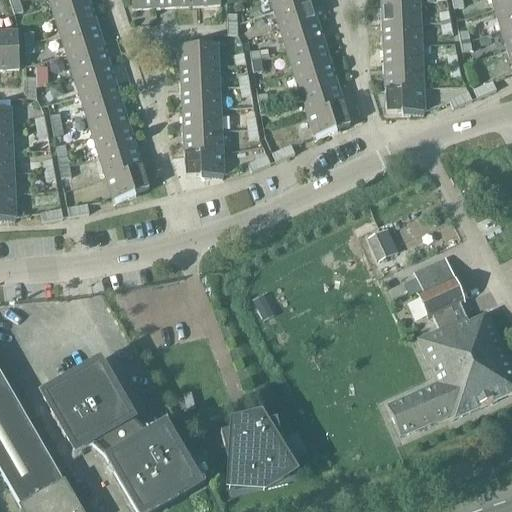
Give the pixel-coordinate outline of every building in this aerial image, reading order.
[(48,0),(53,16),(90,4),(88,0),(48,0)] [(131,0),(132,11),(155,10),(154,0),(131,0)] [(154,0),(155,10),(176,10),(175,0),(154,0)] [(175,0),(176,10),(198,9),(197,0),(175,0)] [(220,8),(220,0),(197,0),(198,9),(220,8)] [(269,0),(274,14),(310,2),(309,0),(269,0)] [(455,11),(464,10),(462,0),(458,0),(453,1),(455,11)] [(511,0),(490,0),(494,12),(511,5),(511,0)] [(317,23),(310,2),(274,14),(280,34),(317,23)] [(14,17),(23,14),(20,4),(11,7),(14,17)] [(53,16),(60,36),(96,25),(90,4),(53,16)] [(381,6),(382,28),(420,26),(419,5),(381,6)] [(511,28),(511,5),(494,12),(501,32),(511,28)] [(449,14),(440,15),(441,25),(451,24),(449,14)] [(236,16),(227,16),(227,27),(237,26),(236,16)] [(323,43),(317,23),(280,34),(287,55),(323,43)] [(443,36),(453,34),(451,24),(441,25),(443,36)] [(103,45),(96,25),(60,36),(66,57),(103,45)] [(227,27),(228,37),(237,37),(237,26),(227,27)] [(382,28),(383,50),(421,48),(420,26),(382,28)] [(511,28),(501,32),(507,53),(511,51),(511,28)] [(468,32),(459,34),(461,44),(470,42),(468,32)] [(0,72),(19,72),(18,33),(0,33),(0,72)] [(33,34),(24,34),(24,45),(34,44),(33,34)] [(462,54),(472,52),(470,42),(461,44),(462,54)] [(287,55),(293,75),(330,64),(323,43),(287,55)] [(24,55),(34,55),(34,44),(24,45),(24,55)] [(109,66),(103,45),(66,57),(73,77),(109,66)] [(179,47),(180,70),(219,68),(218,46),(179,47)] [(383,50),(384,71),(422,69),(421,48),(383,50)] [(261,63),(259,53),(250,55),(251,65),(261,63)] [(234,57),(236,68),(246,66),(244,56),(234,57)] [(457,56),(447,58),(449,68),(459,66),(457,56)] [(253,75),(263,73),(261,63),(251,65),(253,75)] [(337,84),(330,64),(293,75),(300,96),(337,84)] [(73,77),(79,98),(116,86),(109,66),(73,77)] [(451,78),(460,76),(459,66),(449,68),(451,78)] [(180,70),(181,91),(220,90),(219,68),(180,70)] [(384,71),(385,93),(423,91),(422,69),(384,71)] [(248,77),(238,79),(240,89),(250,88),(248,77)] [(36,90),(35,80),(26,80),(26,90),(36,90)] [(300,96),(306,117),(343,105),(337,84),(300,96)] [(487,97),(496,92),(492,84),(483,88),(487,97)] [(122,107),(116,86),(79,98),(86,119),(122,107)] [(242,99),(251,98),(250,88),(240,89),(242,99)] [(473,92),(477,101),(487,97),(483,88),(473,92)] [(26,101),(36,100),(36,90),(26,90),(26,101)] [(221,112),(220,90),(181,91),(182,113),(221,112)] [(424,114),(423,91),(385,93),(386,115),(424,114)] [(462,107),(472,103),(468,94),(459,99),(462,107)] [(267,96),(257,98),(259,108),(269,106),(267,96)] [(449,103),(453,112),(462,107),(459,99),(449,103)] [(350,127),(343,105),(306,117),(313,138),(350,127)] [(261,118),(271,116),(269,106),(259,108),(261,118)] [(129,127),(122,107),(86,119),(92,139),(129,127)] [(0,110),(0,132),(12,133),(11,110),(0,110)] [(182,113),(183,135),(222,133),(221,112),(182,113)] [(59,116),(50,118),(52,128),(61,127),(59,116)] [(46,129),(44,119),(34,121),(36,131),(46,129)] [(255,120),(246,122),(247,132),(257,130),(255,120)] [(54,138),(63,137),(61,127),(52,128),(54,138)] [(135,148),(129,127),(92,139),(99,160),(135,148)] [(38,141),(48,140),(46,129),(36,131),(38,141)] [(249,142),(259,140),(257,130),(247,132),(249,142)] [(0,132),(0,154),(13,154),(12,133),(0,132)] [(183,135),(184,156),(223,155),(222,133),(183,135)] [(285,160),(295,156),(291,147),(281,152),(285,160)] [(135,148),(99,160),(105,180),(142,169),(135,148)] [(272,156),(276,165),(285,160),(281,152),(272,156)] [(0,176),(14,176),(13,154),(0,154),(0,176)] [(223,155),(184,156),(185,179),(223,177),(223,155)] [(261,171),(271,167),(267,158),(257,162),(261,171)] [(67,159),(58,161),(60,171),(69,169),(67,159)] [(54,172),(52,162),(42,164),(44,174),(54,172)] [(248,167),(251,175),(261,171),(257,162),(248,167)] [(61,181),(71,180),(69,169),(60,171),(61,181)] [(142,169),(105,180),(112,202),(149,190),(142,169)] [(46,184),(56,182),(54,172),(44,174),(46,184)] [(0,197),(15,197),(14,176),(0,176),(0,197)] [(0,220),(15,220),(15,197),(0,197),(0,220)] [(79,218),(89,216),(87,207),(77,209),(79,218)] [(67,211),(68,220),(79,218),(77,209),(67,211)] [(52,223),(63,221),(61,212),(51,213),(52,223)] [(41,215),(42,225),(52,223),(51,213),(41,215)] [(383,238),(370,244),(378,263),(391,256),(383,238)] [(511,370),(488,315),(469,324),(467,319),(454,325),(448,311),(464,304),(444,261),(414,274),(422,293),(417,295),(428,320),(433,318),(438,331),(417,341),(436,385),(386,407),(400,439),(451,416),(452,420),(453,422),(455,421),(480,410),(485,408),(495,404),(495,403),(511,395),(511,370)] [(263,298),(252,303),(263,324),(274,318),(263,298)] [(43,399),(52,415),(51,416),(65,440),(66,439),(75,455),(91,446),(92,447),(94,446),(111,462),(109,463),(118,478),(116,479),(130,504),(132,503),(137,511),(151,511),(157,509),(158,511),(182,497),(181,495),(197,486),(164,430),(149,439),(148,438),(146,439),(129,424),(131,423),(122,407),(124,406),(109,382),(108,383),(99,367),(83,376),(82,375),(58,389),(59,390),(43,399)] [(0,473),(22,511),(78,511),(0,375),(0,473)] [(290,477),(276,421),(264,424),(263,420),(231,428),(232,432),(220,435),(234,491),(290,477)]
